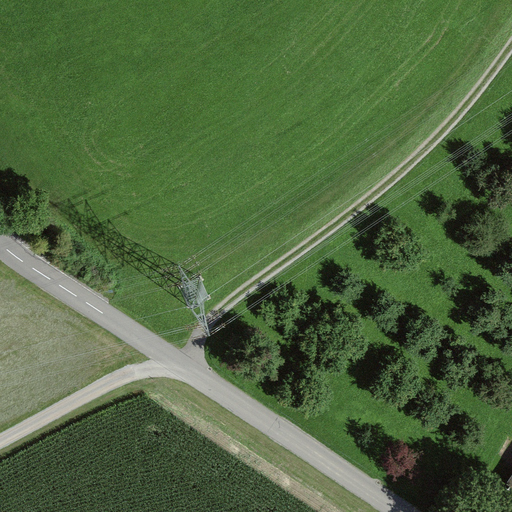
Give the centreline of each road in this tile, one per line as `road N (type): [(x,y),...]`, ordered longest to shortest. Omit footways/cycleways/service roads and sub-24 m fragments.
road 1 (tertiary): [(408,511),(0,241)]
road 2 (track): [(193,369),(202,336),(235,299),(415,160),(511,48)]
road 3 (track): [(0,434),(169,353)]
